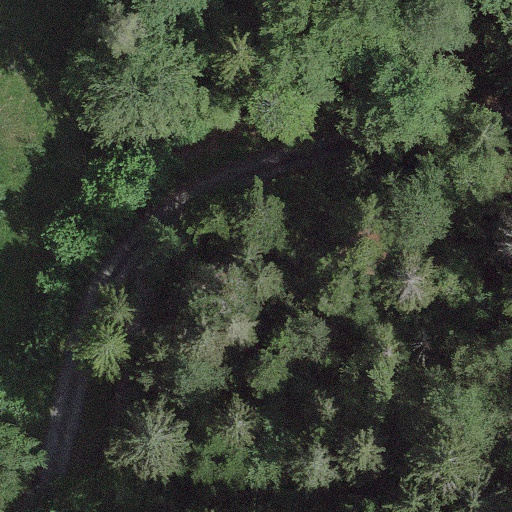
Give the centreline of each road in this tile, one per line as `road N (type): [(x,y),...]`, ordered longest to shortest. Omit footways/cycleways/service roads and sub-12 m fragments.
road 1 (unclassified): [(142,237),(191,200),(256,171),(511,105)]
road 2 (unclassified): [(142,237),(100,300),(54,456),(27,511)]
road 3 (track): [(95,511),(142,237)]
